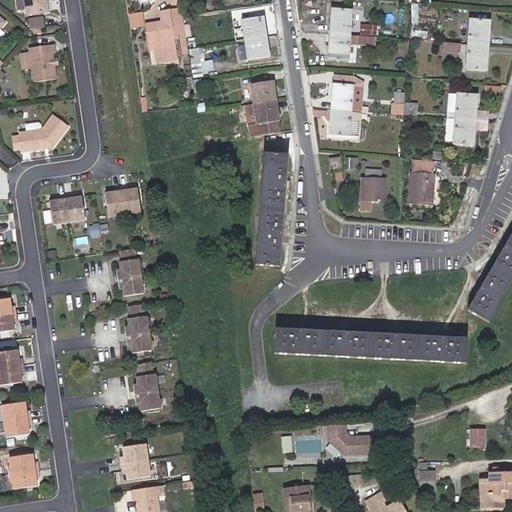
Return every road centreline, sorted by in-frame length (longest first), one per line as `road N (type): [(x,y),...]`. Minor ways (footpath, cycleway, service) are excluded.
road 1 (residential): [(283,0),(313,223),(323,247),(457,251),(473,243),(507,138)]
road 2 (residential): [(36,272),(25,187),(36,174),(85,164),(98,151),(74,0)]
road 3 (residential): [(71,502),(36,272)]
